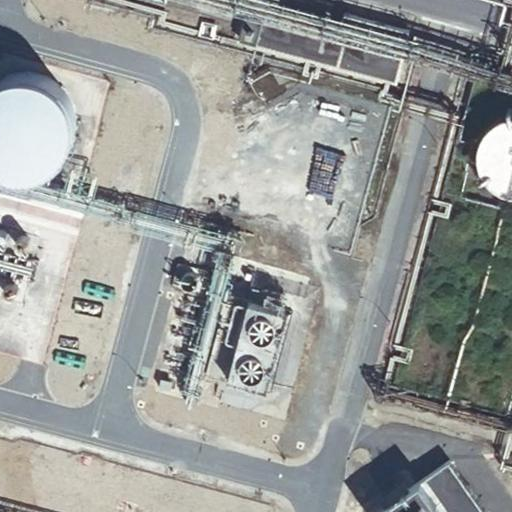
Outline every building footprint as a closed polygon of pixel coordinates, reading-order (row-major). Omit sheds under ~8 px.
[(322,15),(282,5),(279,19),(318,28),(322,15)] [(404,33),(340,16),(333,41),(244,17),(238,41),(391,81),(404,33)] [(65,133),(65,126),(65,119),(64,112),(62,106),(59,100),(55,94),(51,89),(46,85),(41,80),(34,77),(28,74),(22,73),(15,72),(8,72),(2,73),(0,72),(0,178),(1,179),(8,180),(15,180),(21,179),(28,177),(34,175),(40,172),(45,168),(51,163),(55,158),(59,152),(61,146),(64,140),(65,133)] [(511,113),(508,114),(503,116),(499,117),(494,120),(490,123),(487,126),(484,130),(481,134),(479,138),(477,143),(476,147),(476,152),(476,158),(477,163),(479,167),(481,172),(483,176),(486,179),(490,183),(494,186),(498,188),(503,190),(507,191),(511,191),(511,113)] [(477,511),(444,464),(376,511),(477,511)]
